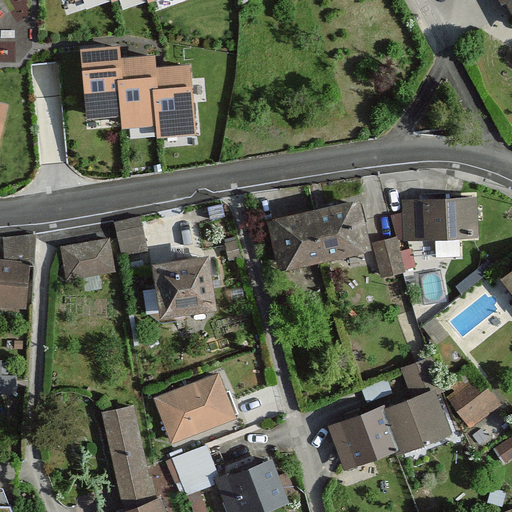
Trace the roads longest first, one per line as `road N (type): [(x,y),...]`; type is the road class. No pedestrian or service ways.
road 1 (residential): [(228,173),(316,511)]
road 2 (residential): [(52,511),(31,441),(43,207)]
road 3 (residential): [(43,207),(228,173)]
road 4 (residential): [(228,173),(395,152)]
road 5 (residential): [(491,158),(441,43)]
